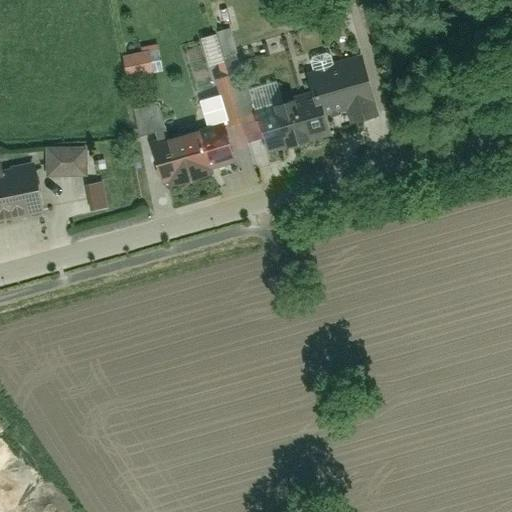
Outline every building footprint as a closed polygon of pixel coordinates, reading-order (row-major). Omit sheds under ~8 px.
[(314,72),(323,106),(335,102),(340,119),(373,110),(359,59),(314,72)] [(214,84),(220,121),(240,118),(233,80),(214,84)] [(238,90),(241,112),(256,109),(253,88),(238,90)] [(258,107),(270,152),(329,137),(317,91),(258,107)] [(162,103),(137,109),(145,142),(170,135),(162,103)] [(156,144),(167,186),(213,175),(212,167),(234,161),(226,127),(156,144)] [(37,170),(0,175),(0,217),(43,211),(37,170)]
